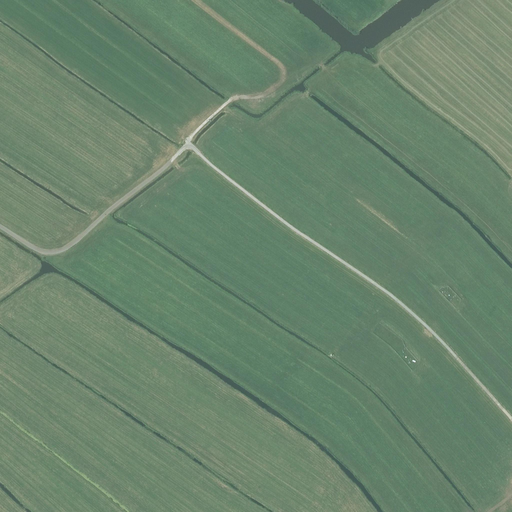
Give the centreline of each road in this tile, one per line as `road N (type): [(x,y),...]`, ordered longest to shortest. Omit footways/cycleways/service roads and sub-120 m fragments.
road 1 (track): [(511,420),(419,319),(193,149),(190,136),(234,96),(202,66)]
road 2 (track): [(0,227),(52,255),(188,143)]
